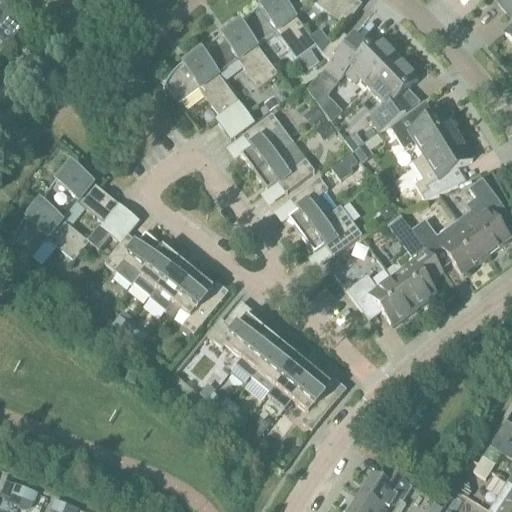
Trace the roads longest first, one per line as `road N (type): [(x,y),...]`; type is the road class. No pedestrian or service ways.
road 1 (residential): [(265,276),(265,244),(254,222),(185,151),(161,147),(150,160),(155,205),(227,262)]
road 2 (residential): [(387,389),(265,276)]
road 3 (residential): [(387,389),(511,293)]
road 4 (residential): [(290,511),(345,431),(387,389)]
road 5 (residential): [(497,115),(398,0)]
